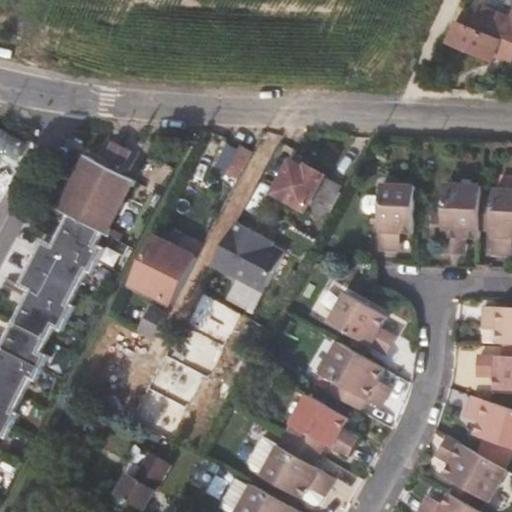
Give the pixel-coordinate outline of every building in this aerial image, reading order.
[(511,60),(511,20),(511,21),(481,8),(475,21),(466,16),(453,47),(494,64),(497,56),(511,62),(511,60)] [(0,146),(21,158),(29,142),(0,127),(0,146)] [(251,136),(246,136),(239,151),(227,145),(214,169),(239,182),(260,142),(251,136)] [(140,158),(121,148),(112,164),(131,174),(140,158)] [(143,189),(94,163),(65,218),(74,223),(62,246),(54,241),(23,300),(31,305),(6,353),(0,349),(0,449),(1,448),(9,452),(26,420),(22,417),(33,397),(37,399),(56,361),(49,356),(55,343),(64,347),(84,309),(79,306),(91,286),(95,287),(114,250),(107,246),(109,241),(114,244),(143,189)] [(305,170),(292,163),(273,196),(318,220),(339,184),(307,166),(305,170)] [(419,185),(383,183),(379,252),(397,253),(398,235),(415,236),(419,185)] [(482,223),(483,200),(484,185),(447,184),(445,214),(432,213),(430,237),(443,237),(442,255),(460,256),(461,241),(480,242),(482,223)] [(494,201),(483,200),(482,223),(492,223),(491,257),(508,258),(510,241),(511,240),(511,190),(495,190),(494,201)] [(237,218),(215,268),(269,291),(291,241),(237,218)] [(164,302),(174,307),(190,277),(173,268),(182,250),(156,237),(130,286),(164,302)] [(340,342),(351,349),(357,340),(387,358),(395,343),(380,334),(388,319),(346,295),(329,324),(338,330),(333,338),(340,342)] [(157,340),(174,307),(164,302),(160,310),(154,307),(140,332),(157,340)] [(511,344),(511,309),(483,308),(482,324),(498,324),(497,344),(511,344)] [(388,370),(351,349),(340,342),(320,376),(332,382),(327,392),(346,403),(352,393),(382,410),(389,398),(377,391),(388,370)] [(511,356),(480,355),(479,370),(496,371),(495,391),(511,392),(511,356)] [(217,390),(194,376),(164,427),(180,437),(192,444),(214,407),(217,390)] [(297,430),(292,439),(313,451),(318,442),(349,460),(357,446),(342,438),(351,420),(308,396),(290,426),(297,430)] [(511,410),(472,397),(467,412),(482,417),(476,436),(511,448),(511,410)] [(180,437),(164,427),(158,436),(176,445),(180,437)] [(511,471),(449,435),(441,450),(453,457),(442,476),(492,504),(511,471)] [(307,462),(313,451),(292,439),(285,450),(279,446),(262,477),(305,502),(315,484),(329,492),(336,480),(307,462)] [(173,466),(151,453),(137,479),(129,474),(117,494),(148,509),(173,466)] [(302,511),(253,484),(237,511),(302,511)] [(483,511),(450,493),(441,509),(426,500),(419,511),(483,511)]
